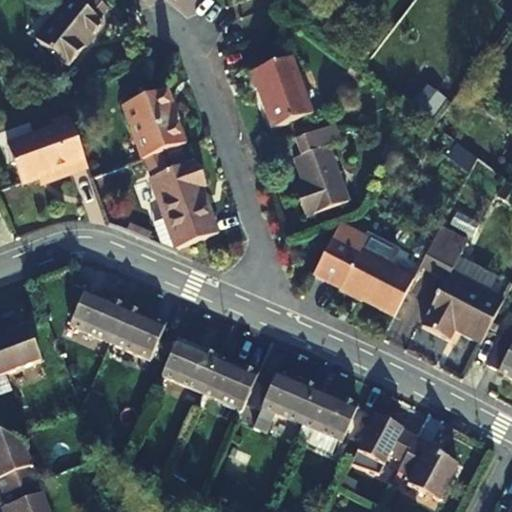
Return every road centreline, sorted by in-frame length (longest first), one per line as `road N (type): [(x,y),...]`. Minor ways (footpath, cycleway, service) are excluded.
road 1 (residential): [(249,310),(264,264),(261,236),(180,14)]
road 2 (residential): [(249,310),(511,435)]
road 3 (residential): [(0,270),(64,247),(97,247),(249,310)]
